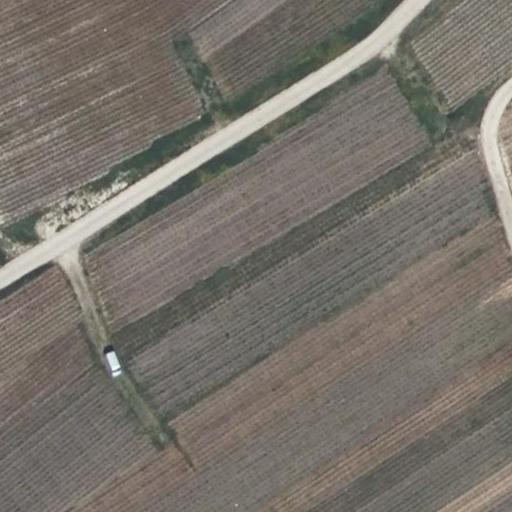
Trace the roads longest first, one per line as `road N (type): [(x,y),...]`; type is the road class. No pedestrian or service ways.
road 1 (track): [(426,0),(388,41),(0,281)]
road 2 (track): [(511,211),(494,120),(511,85)]
